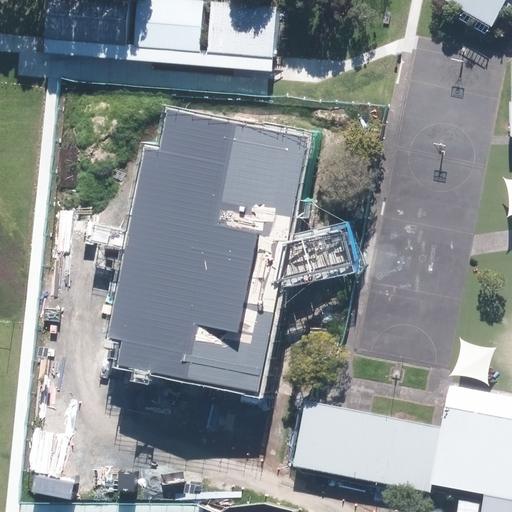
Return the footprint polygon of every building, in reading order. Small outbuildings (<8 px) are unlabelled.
[(132,0),(50,0),(48,43),(129,48),(132,0)] [(206,2),(169,0),(139,0),(136,51),(202,55),(206,2)] [(511,0),(441,0),(492,30),(506,3),(511,6),(511,0)] [(278,10),(214,6),(210,58),(275,62),(278,10)] [(123,341),(118,368),(258,392),(275,286),(354,272),(345,224),(291,239),(310,138),(168,111),(160,150),(143,147),(106,335),(123,341)] [(305,402),(294,460),(487,496),(484,511),(511,511),(511,398),(454,388),(447,428),(305,402)]
